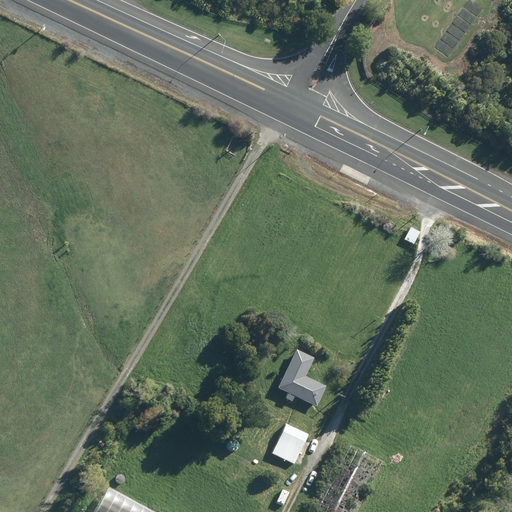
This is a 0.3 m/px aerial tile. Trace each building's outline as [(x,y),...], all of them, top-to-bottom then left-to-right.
[(418,232),(408,227),(402,239),(412,244),(418,232)] [(312,356),(293,348),(276,386),(314,404),(324,383),(304,374),(312,356)] [(308,432),(284,422),(271,451),(294,462),(308,432)] [(357,511),(382,457),(339,438),(306,511),(357,511)] [(157,511),(107,485),(91,511),(157,511)]
